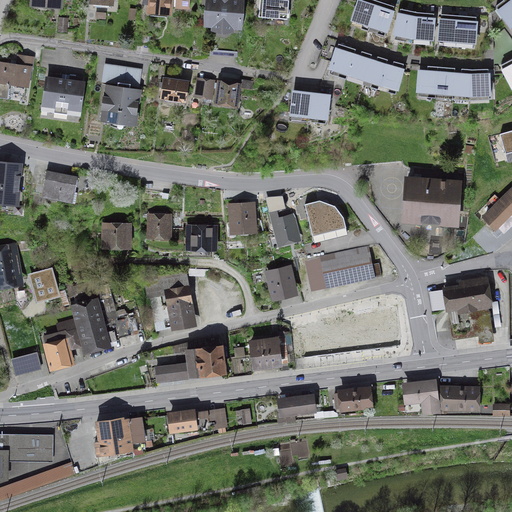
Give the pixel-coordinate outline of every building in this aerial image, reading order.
[(187,0),(144,0),(144,3),(150,4),(149,11),(169,13),(170,5),(187,6),(187,0)] [(208,0),(208,7),(207,7),(206,14),(208,14),(207,24),(218,25),(220,28),(225,28),(228,26),(239,26),(240,0),(208,0)] [(280,0),(260,0),(259,19),(269,20),(270,17),(287,18),(288,1),(280,0)] [(363,21),(361,28),(367,30),(377,1),(375,0),(359,0),(353,18),(363,21)] [(511,0),(503,0),(496,6),(511,27),(511,0)] [(377,1),(367,30),(368,31),(370,23),(379,26),(377,34),(384,36),(394,6),(377,1)] [(417,12),(400,8),(394,39),(411,43),(417,12)] [(424,44),(431,44),(434,13),(417,12),(412,35),(424,36),(424,44)] [(456,47),(459,15),(441,14),(439,45),(456,47)] [(476,17),(459,15),(456,47),(474,48),(476,17)] [(59,17),(58,31),(67,32),(68,18),(59,17)] [(329,73),(345,79),(355,49),(338,43),(329,73)] [(359,58),(353,56),(348,72),(357,75),(354,82),(361,84),(371,54),(361,51),(359,58)] [(0,97),(7,99),(10,84),(26,86),(28,71),(30,71),(32,57),(19,55),(17,65),(0,62),(0,97)] [(375,63),(369,61),(364,77),(373,80),(371,87),(377,89),(387,59),(377,56),(375,63)] [(511,58),(501,65),(511,86),(511,85),(511,58)] [(385,66),(380,82),(390,85),(388,92),(395,94),(404,64),(393,61),(392,68),(385,66)] [(437,66),(420,65),(418,89),(428,90),(428,97),(435,98),(437,66)] [(438,66),(437,66),(435,90),(445,91),(445,98),(452,99),(454,68),(438,66)] [(461,76),(454,75),(452,92),(462,92),(462,100),(469,100),(471,69),(461,68),(461,76)] [(469,100),(489,100),(488,69),(471,69),(469,100)] [(63,74),(48,72),(44,104),(48,105),(47,111),(74,115),(75,109),(79,109),(83,77),(69,75),(68,81),(62,80),(63,74)] [(165,79),(162,98),(184,101),(187,82),(165,79)] [(204,96),(206,81),(198,80),(195,95),(204,96)] [(206,81),(204,96),(211,97),(213,82),(206,81)] [(129,91),(130,85),(118,83),(117,89),(109,88),(104,118),(133,122),(137,92),(129,91)] [(218,103),(226,104),(227,103),(236,104),(239,86),(218,83),(216,101),(218,103)] [(302,113),(301,120),(308,121),(311,95),(294,93),(292,112),(302,113)] [(311,95),(308,121),(326,123),(329,97),(311,95)] [(511,130),(500,133),(505,153),(511,151),(511,130)] [(19,166),(0,163),(0,200),(16,202),(19,166)] [(72,202),(77,177),(46,171),(41,196),(72,202)] [(404,219),(456,223),(458,183),(407,178),(404,219)] [(511,188),(486,214),(498,226),(493,232),(498,237),(511,222),(511,188)] [(282,198),(267,202),(275,232),(276,231),(279,242),(298,237),(292,216),(278,220),(275,210),(284,207),(282,198)] [(321,207),(319,200),(305,204),(314,240),(347,232),(343,217),(335,206),(330,204),(321,207)] [(254,203),(231,205),(233,230),(256,228),(254,203)] [(150,216),(150,233),(168,233),(169,223),(168,223),(168,216),(150,216)] [(104,219),(104,225),(107,225),(107,243),(126,243),(126,220),(104,219)] [(188,226),(187,249),(216,250),(216,227),(188,226)] [(15,244),(0,246),(0,288),(22,284),(15,244)] [(320,256),(327,287),(375,277),(368,246),(320,256)] [(85,258),(71,260),(72,269),(86,268),(85,258)] [(288,267),(268,272),(274,296),(294,292),(288,267)] [(156,329),(192,324),(182,270),(164,268),(145,272),(156,329)] [(59,296),(52,269),(30,275),(37,302),(59,296)] [(111,293),(101,296),(96,280),(72,287),(76,300),(70,302),(83,350),(107,343),(105,339),(101,322),(115,318),(116,321),(119,320),(111,293)] [(453,336),(491,330),(484,282),(445,288),(453,336)] [(330,325),(300,328),(304,358),(393,347),(388,306),(373,308),(344,314),(343,313),(341,313),(342,314),(329,316),(330,325)] [(119,320),(116,321),(115,318),(101,322),(105,339),(136,331),(133,317),(119,320)] [(70,346),(80,344),(76,329),(67,331),(70,346)] [(52,365),(70,361),(62,332),(45,337),(52,365)] [(267,338),(252,340),(255,366),(288,362),(285,341),(268,344),(267,338)] [(201,339),(179,345),(180,352),(187,351),(190,375),(223,371),(218,339),(202,343),(201,339)] [(37,355),(12,361),(15,374),(40,367),(37,355)] [(182,364),(156,367),(158,379),(183,376),(182,364)] [(433,382),(406,385),(407,400),(422,398),(424,413),(440,411),(438,400),(435,400),(433,382)] [(476,390),(440,389),(441,413),(444,412),(445,406),(475,407),(476,390)] [(368,390),(341,392),(342,407),(370,404),(368,390)] [(312,396),(280,401),(282,416),(314,412),(312,396)] [(494,413),(509,413),(509,405),(494,405),(494,413)] [(249,408),(241,410),(243,423),(251,422),(249,408)] [(224,409),(170,415),(172,429),(187,427),(187,430),(225,426),(224,418),(225,418),(224,409)] [(133,449),(145,447),(141,418),(96,424),(99,441),(95,442),(97,454),(105,453),(106,462),(133,453),(133,449)] [(0,486),(0,500),(6,498),(75,473),(71,461),(0,486)] [(344,469),(336,471),(337,478),(346,476),(344,469)]
